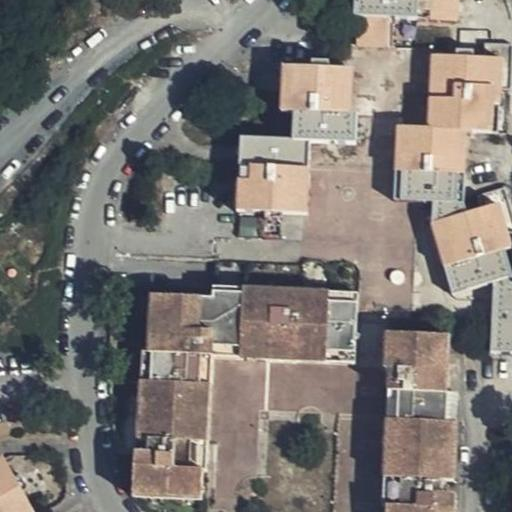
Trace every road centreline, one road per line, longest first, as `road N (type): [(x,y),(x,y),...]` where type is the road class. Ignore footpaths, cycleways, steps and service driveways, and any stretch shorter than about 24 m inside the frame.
road 1 (residential): [(109,511),(87,460),(77,389),(100,187),(256,0)]
road 2 (unknown): [(237,511),(249,405),(265,381),(284,373),(375,377),(374,511)]
road 3 (residential): [(511,386),(475,385),(477,511)]
